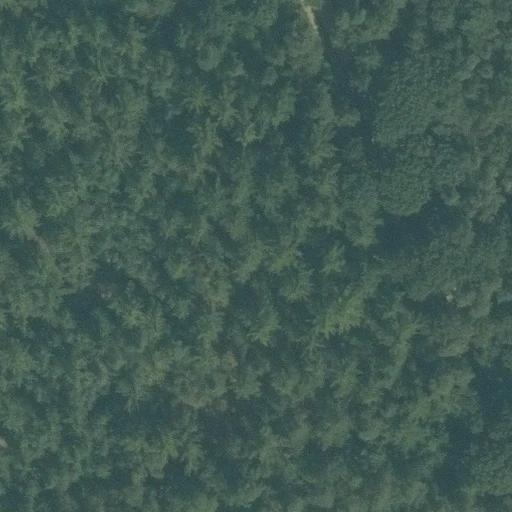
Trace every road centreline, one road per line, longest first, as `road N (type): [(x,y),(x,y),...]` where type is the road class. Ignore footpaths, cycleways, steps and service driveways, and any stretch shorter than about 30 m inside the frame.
road 1 (track): [(511,419),(0,486)]
road 2 (track): [(310,0),(511,411)]
road 3 (track): [(0,101),(191,511)]
